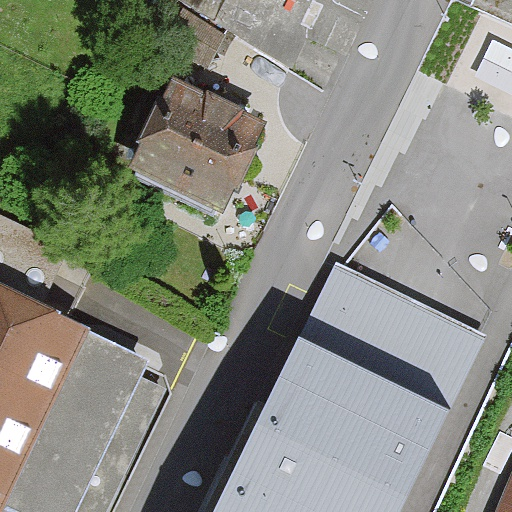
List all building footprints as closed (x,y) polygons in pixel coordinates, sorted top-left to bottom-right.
[(307,36),(339,52),(365,0),(175,0),(293,68),(307,36)] [(511,0),(475,0),(472,8),(511,27),(511,0)] [(132,172),(223,215),(265,126),(174,82),(132,172)] [(0,511),(73,511),(145,363),(35,311),(65,248),(0,216),(0,511)] [(401,511),(485,341),(335,268),(215,511),(401,511)] [(511,511),(511,470),(495,511),(511,511)]
